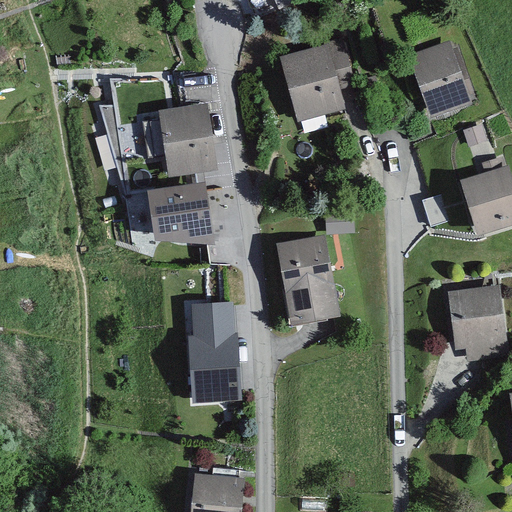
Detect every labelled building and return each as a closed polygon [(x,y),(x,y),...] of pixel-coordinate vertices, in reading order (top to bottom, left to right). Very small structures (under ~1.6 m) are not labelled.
[(349,73),(339,39),(322,44),(323,48),(277,62),(296,126),(345,111),(335,77),(349,73)] [(452,46),(406,63),(426,119),(472,103),(452,46)] [(216,171),(204,107),(158,115),(169,179),(216,171)] [(467,128),(470,143),(487,140),(484,125),(467,128)] [(458,184),(475,239),(511,227),(511,186),(507,169),(458,184)] [(206,182),(147,191),(154,240),(215,244),(206,182)] [(337,316),(322,237),(274,246),(288,325),(337,316)] [(467,365),(509,357),(496,289),(446,299),(456,352),(464,350),(467,365)] [(194,337),(187,337),(192,403),(241,400),(234,302),(192,305),(194,337)] [(239,511),(242,480),(191,476),(188,511),(239,511)]
